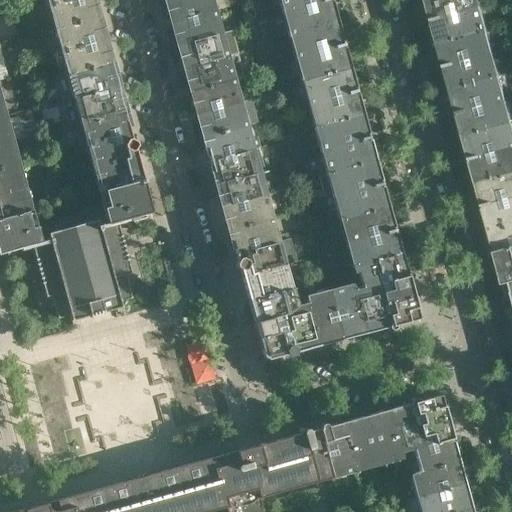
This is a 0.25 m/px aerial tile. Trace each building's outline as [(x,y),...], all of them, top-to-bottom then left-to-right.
[(97,17),(92,0),(69,0),(52,5),(59,28),(97,17)] [(209,11),(206,0),(164,0),(171,22),(209,11)] [(260,6),(257,0),(246,0),(247,1),(249,9),(260,6)] [(331,0),(283,0),(287,13),(331,0)] [(338,24),(333,5),(331,0),(287,13),(293,36),(338,24)] [(474,9),(471,0),(423,0),(430,21),(474,9)] [(254,24),(249,9),(247,1),(239,3),(246,26),(254,24)] [(480,32),(474,9),(430,21),(436,44),(480,32)] [(216,35),(209,11),(171,22),(177,45),(216,35)] [(104,40),(97,17),(59,28),(65,51),(104,40)] [(259,45),(257,35),(254,24),(246,26),(251,47),(259,45)] [(344,47),(338,24),(293,36),(300,59),(344,47)] [(270,42),(267,32),(257,35),(259,45),(270,42)] [(487,55),(480,32),(436,44),(442,67),(487,55)] [(222,58),(216,35),(177,45),(184,68),(222,58)] [(110,64),(104,40),(65,51),(71,74),(110,64)] [(350,70),(345,51),(344,47),(300,59),(306,82),(350,70)] [(493,78),(487,55),(442,67),(449,90),(493,78)] [(229,81),(222,58),(184,68),(190,91),(229,81)] [(116,87),(110,64),(71,74),(78,97),(116,87)] [(266,70),(266,68),(265,65),(257,67),(258,73),(266,70)] [(273,94),(269,81),(266,70),(258,73),(260,80),(258,81),(263,96),(273,94)] [(357,93),(350,70),(306,82),(312,105),(357,93)] [(284,94),(279,78),(269,81),(273,94),(273,96),(274,97),(284,94)] [(500,101),(493,78),(449,90),(455,114),(500,101)] [(235,104),(229,81),(190,91),(196,115),(235,104)] [(123,110),(116,87),(78,97),(84,121),(123,110)] [(363,116),(358,98),(357,93),(312,105),(319,128),(363,116)] [(37,105),(34,94),(24,96),(27,108),(37,105)] [(275,104),(274,97),(273,96),(265,98),(267,106),(275,104)] [(506,125),(500,101),(455,114),(461,137),(506,125)] [(241,127),(235,104),(196,115),(203,138),(241,127)] [(129,133),(123,110),(84,121),(90,144),(129,133)] [(281,126),(278,115),(277,110),(269,112),(273,128),(281,126)] [(292,123),(289,112),(278,115),(281,126),(292,123)] [(369,140),(363,116),(319,128),(325,152),(369,140)] [(43,124),(42,117),(35,119),(37,126),(43,124)] [(0,168),(13,165),(7,142),(0,119),(0,118),(0,168)] [(511,147),(511,146),(506,125),(461,137),(468,160),(511,147)] [(248,150),(241,127),(203,138),(209,161),(248,150)] [(135,156),(129,133),(90,144),(97,167),(135,156)] [(376,163),(371,144),(369,140),(325,152),(331,175),(376,163)] [(511,172),(511,147),(468,160),(474,183),(511,172)] [(254,174),(248,150),(209,161),(215,184),(254,174)] [(142,180),(135,156),(97,167),(103,190),(142,180)] [(292,163),(290,156),(282,158),(284,165),(292,163)] [(294,171),(292,163),(284,165),(286,173),(294,171)] [(382,186),(376,163),(331,175),(338,198),(382,186)] [(0,218),(26,212),(20,188),(13,165),(0,168),(0,218)] [(511,197),(511,172),(474,183),(481,206),(511,197)] [(260,197),(254,174),(215,184),(222,207),(260,197)] [(151,213),(142,180),(103,190),(108,207),(103,209),(105,216),(107,227),(117,224),(128,221),(127,219),(151,213)] [(389,209),(383,190),(382,186),(338,198),(344,221),(389,209)] [(267,220),(260,197),(222,207),(228,231),(267,220)] [(511,222),(511,197),(481,206),(487,229),(511,222)] [(395,232),(389,209),(344,221),(351,244),(395,232)] [(41,245),(37,231),(31,210),(26,212),(0,218),(0,253),(20,248),(20,251),(31,247),(41,245)] [(130,274),(117,224),(107,227),(105,216),(101,217),(100,216),(98,214),(91,217),(89,212),(49,223),(50,228),(37,231),(41,245),(31,247),(45,297),(51,295),(54,306),(57,318),(69,315),(72,325),(119,312),(121,311),(119,302),(131,298),(127,287),(124,275),(130,274)] [(273,243),(267,220),(228,231),(234,254),(273,243)] [(511,247),(511,222),(487,229),(493,252),(511,247)] [(401,255),(396,237),(395,232),(351,244),(357,268),(401,255)] [(279,266),(273,243),(234,254),(241,277),(279,266)] [(511,247),(493,252),(500,276),(511,272),(511,247)] [(408,279),(401,255),(357,268),(363,291),(380,286),(408,279)] [(286,289),(279,266),(241,277),(247,300),(286,290),(286,289)] [(511,272),(500,276),(500,279),(501,279),(505,294),(511,293),(511,296),(511,272)] [(419,319),(408,279),(380,286),(385,305),(390,304),(395,325),(419,319)] [(395,325),(390,304),(385,305),(380,286),(363,291),(354,293),(364,333),(395,325)] [(297,309),(292,288),(291,288),(286,289),(286,290),(247,300),(254,323),(282,316),(296,312),(297,309)] [(364,333),(354,293),(353,289),(329,295),(341,340),(364,333)] [(341,340),(329,295),(306,302),(307,306),(318,346),(341,340)] [(318,346),(307,306),(297,309),(296,312),(282,316),(286,332),(281,333),(287,354),(318,346)] [(287,354),(281,333),(286,332),(282,316),(254,323),(263,357),(268,360),(287,354)] [(205,338),(187,343),(199,383),(217,377),(205,338)] [(451,438),(440,395),(388,409),(400,453),(400,452),(413,449),(451,438)] [(400,453),(388,409),(365,416),(377,460),(401,454),(400,452),(400,453)] [(377,460),(365,416),(342,422),(354,466),(377,460)] [(354,466),(342,422),(318,429),(331,473),(354,466)] [(332,478),(331,473),(318,429),(141,477),(150,511),(206,511),(226,507),(226,511),(263,511),(259,497),(332,478)] [(458,461),(451,438),(413,449),(419,471),(419,472),(458,461)] [(464,484),(458,461),(419,472),(419,471),(413,473),(419,497),(464,484)] [(150,511),(141,477),(11,511),(150,511)] [(399,502),(393,482),(393,480),(383,483),(389,505),(399,502)] [(453,511),(470,508),(464,484),(419,497),(423,511),(453,511)]
